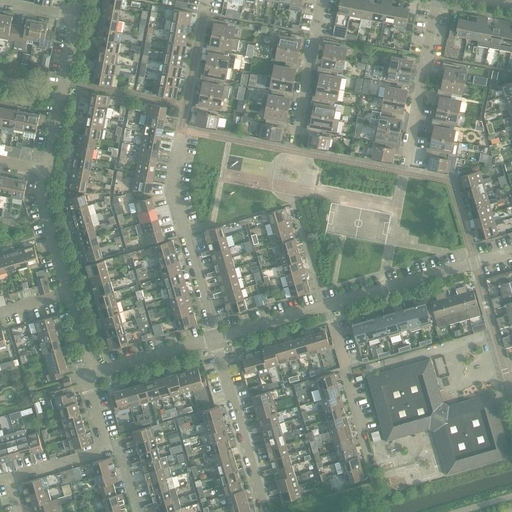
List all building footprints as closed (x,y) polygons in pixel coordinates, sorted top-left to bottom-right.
[(103,0),(102,7),(121,11),(122,0),(103,0)] [(340,0),(338,13),(350,16),(352,0),(340,0)] [(357,0),(352,0),(350,16),(361,18),(364,1),(357,0)] [(364,1),(361,18),(372,20),(375,3),(364,1)] [(375,3),(372,20),(384,22),(387,6),(375,3)] [(384,22),(395,24),(398,8),(387,6),(384,22)] [(102,7),(100,18),(119,21),(121,11),(102,7)] [(410,10),(398,8),(395,24),(394,27),(405,33),(406,31),(412,32),(415,16),(409,14),(410,10)] [(174,10),(172,21),(190,24),(192,13),(174,10)] [(2,15),(0,25),(0,38),(4,39),(15,41),(18,26),(11,24),(13,17),(2,15)] [(100,18),(98,28),(117,32),(119,21),(100,18)] [(216,26),(214,35),(233,39),(236,28),(225,26),(226,22),(212,19),(211,25),(216,26)] [(456,36),(467,38),(471,22),(459,19),(458,24),(451,23),(448,39),(455,40),(456,36)] [(15,41),(14,48),(26,50),(27,43),(33,45),(34,40),(37,22),(27,20),(25,27),(18,26),(15,41)] [(172,21),(170,31),(188,35),(190,24),(172,21)] [(37,22),(34,40),(40,41),(39,46),(51,48),(54,33),(46,31),(48,24),(37,22)] [(471,22),(467,38),(479,40),(482,24),(471,22)] [(482,24),(479,40),(477,46),(489,48),(490,42),(493,26),(482,24)] [(493,26),(490,42),(489,48),(500,50),(504,28),(493,26)] [(117,32),(98,28),(96,40),(102,41),(102,40),(115,43),(115,42),(117,32)] [(511,29),(504,28),(500,50),(511,52),(511,47),(511,29)] [(170,31),(168,42),(186,45),(188,35),(170,31)] [(275,35),(273,46),(278,47),(297,51),(299,42),(304,43),(305,37),(291,34),(291,38),(280,36),(275,35)] [(212,44),(208,43),(207,49),(229,53),(229,49),(231,50),(233,39),(214,35),(212,44)] [(102,40),(102,41),(100,51),(118,54),(120,43),(115,42),(115,43),(102,40)] [(327,47),(326,56),(345,60),(347,49),(337,47),(337,43),(324,40),(322,46),(327,47)] [(168,42),(166,52),(184,56),(186,45),(168,42)] [(248,44),(246,56),(252,57),(255,46),(248,44)] [(273,46),(271,57),(286,60),(286,64),(299,67),(301,61),(296,60),(297,51),(278,47),(273,46)] [(229,53),(207,49),(205,55),(210,56),(208,65),(228,68),(234,69),(236,57),(231,55),(230,57),(228,57),(229,53)] [(100,51),(98,61),(116,65),(118,54),(100,51)] [(166,52),(164,63),(182,67),(184,56),(166,52)] [(44,54),(41,68),(48,69),(51,56),(44,54)] [(324,65),(319,64),(318,70),(337,74),(338,70),(343,71),(343,69),(346,69),(348,62),(345,61),(345,60),(326,56),(324,65)] [(392,57),(390,69),(409,72),(411,63),(415,64),(417,58),(403,56),(402,59),(392,57)] [(98,61),(96,72),(114,75),(116,65),(98,61)] [(164,64),(160,65),(159,70),(162,72),(162,74),(180,77),(182,67),(164,63),(164,64)] [(447,70),(445,79),(465,83),(467,72),(456,70),(457,66),(443,63),(442,70),(447,70)] [(275,66),(272,77),(292,80),(293,72),(298,72),(299,67),(286,64),(285,68),(275,66)] [(207,73),(202,72),(201,78),(224,83),(225,79),(226,79),(228,68),(208,65),(207,73)] [(409,72),(390,69),(387,80),(398,82),(397,85),(411,88),(412,82),(407,81),(409,72)] [(337,74),(318,70),(317,76),(322,77),(320,86),(344,90),(346,79),(336,77),(337,74)] [(114,75),(96,72),(93,83),(112,87),(114,75)] [(160,75),(158,76),(157,80),(159,83),(160,83),(160,84),(178,88),(180,77),(162,74),(162,75),(160,75)] [(268,76),(265,87),(270,88),(272,88),(271,92),(280,93),(294,96),(295,90),(290,89),(292,80),(272,77),(268,76)] [(224,83),(201,78),(200,84),(205,85),(203,94),(222,98),(224,87),(223,86),(224,83)] [(439,87),(438,93),(451,96),(452,92),(462,94),(465,83),(445,79),(444,88),(439,87)] [(503,90),(505,97),(511,94),(511,82),(501,86),(497,87),(499,91),(503,90)] [(178,88),(160,84),(158,95),(176,99),(178,88)] [(386,87),(384,98),(403,102),(405,93),(410,94),(411,88),(397,85),(396,89),(386,87)] [(318,95),(313,94),(312,100),(335,104),(335,100),(342,101),(344,90),(320,86),(318,95)] [(264,94),(262,105),(267,106),(286,110),(288,101),(293,102),(294,96),(280,93),(271,92),(271,96),(269,95),(264,94)] [(92,93),(89,104),(108,107),(110,96),(92,93)] [(451,96),(438,93),(437,99),(441,100),(440,109),(459,112),(461,101),(451,99),(451,96)] [(196,102),(195,108),(209,110),(210,107),(220,109),(222,98),(203,94),(201,103),(196,102)] [(384,98),(381,113),(405,117),(406,111),(402,110),(403,102),(384,98)] [(335,104),(312,100),(311,105),(316,106),(314,115),(334,119),(336,108),(334,107),(335,104)] [(89,104),(87,115),(106,118),(108,107),(89,104)] [(149,104),(147,115),(165,118),(167,107),(149,104)] [(503,106),(504,110),(508,109),(511,117),(511,116),(511,105),(507,107),(507,105),(503,106)] [(267,106),(265,117),(266,118),(266,121),(274,123),(288,125),(289,120),(284,119),(286,110),(267,106)] [(209,110),(195,108),(194,114),(199,115),(197,124),(216,128),(219,116),(208,114),(209,110)] [(5,109),(2,127),(13,129),(17,111),(5,109)] [(438,118),(433,117),(432,123),(454,127),(455,123),(457,123),(459,112),(440,109),(438,118)] [(17,111),(13,129),(24,131),(28,113),(17,111)] [(28,113),(24,131),(23,137),(35,139),(40,115),(28,113)] [(381,113),(378,127),(398,131),(399,122),(404,123),(405,117),(381,113)] [(87,115),(85,125),(104,129),(106,118),(87,115)] [(147,115),(145,126),(163,129),(165,118),(147,115)] [(308,123),(307,129),(320,132),(321,128),(329,130),(329,132),(337,133),(339,120),(334,119),(314,115),(313,124),(308,123)] [(258,124),(256,135),(280,140),(282,130),(287,131),(288,125),(274,123),(266,121),(265,125),(258,124)] [(454,127),(432,123),(431,128),(436,129),(434,138),(453,142),(455,131),(454,130),(454,127)] [(85,125),(83,135),(83,136),(96,138),(96,139),(101,140),(104,129),(85,125)] [(145,126),(143,136),(161,140),(163,129),(145,126)] [(378,127),(376,138),(378,139),(377,143),(400,147),(401,141),(396,140),(398,131),(378,127)] [(320,132),(307,129),(306,135),(310,136),(309,145),(328,149),(330,137),(320,135),(320,132)] [(78,134),(76,145),(94,149),(96,139),(96,138),(83,136),(83,135),(78,134)] [(143,136),(141,147),(159,150),(161,140),(143,136)] [(428,146),(426,152),(449,156),(449,153),(455,154),(458,152),(459,143),(453,142),(434,138),(432,147),(428,146)] [(377,146),(375,146),(373,157),(392,161),(394,152),(399,153),(400,147),(377,143),(377,146)] [(76,145),(74,156),(92,160),(94,149),(76,145)] [(141,147),(139,157),(157,161),(159,150),(141,147)] [(449,156),(426,152),(425,158),(430,159),(428,168),(454,173),(456,158),(449,156)] [(74,156),(72,167),(90,170),(92,160),(74,156)] [(139,157),(137,168),(155,171),(157,161),(139,157)] [(72,167),(70,177),(88,181),(90,170),(72,167)] [(137,168),(135,179),(153,182),(155,171),(137,168)] [(461,176),(465,187),(483,182),(484,184),(488,183),(486,179),(482,180),(480,171),(461,176)] [(103,176),(102,183),(112,185),(114,175),(108,174),(107,177),(103,176)] [(4,177),(1,195),(12,197),(15,179),(4,177)] [(88,181),(70,177),(68,188),(86,192),(88,181)] [(15,179),(12,197),(23,200),(27,181),(15,179)] [(153,182),(135,179),(133,190),(151,193),(153,182)] [(483,182),(465,187),(468,198),(486,192),(484,184),(483,182)] [(486,192),(468,198),(471,208),(489,203),(490,205),(494,204),(492,199),(488,201),(486,192)] [(67,200),(70,211),(88,206),(84,195),(67,200)] [(134,203),(137,213),(155,208),(152,197),(134,203)] [(489,203),(471,208),(474,218),(492,213),(490,205),(489,203)] [(88,206),(70,211),(73,221),(91,216),(88,206)] [(155,208),(137,213),(140,224),(158,219),(155,208)] [(268,213),(271,224),(289,218),(286,208),(268,213)] [(492,213),(474,218),(477,229),(495,223),(496,225),(500,224),(498,220),(494,221),(492,213)] [(91,216),(73,221),(76,231),(94,226),(91,216)] [(289,218),(271,224),(274,234),(292,229),(289,218)] [(140,224),(136,225),(139,236),(144,234),(161,229),(158,219),(140,224)] [(495,223),(477,229),(480,239),(498,234),(496,225),(495,223)] [(94,226),(76,231),(79,242),(97,237),(94,226)] [(204,231),(208,242),(226,237),(223,226),(204,231)] [(161,229),(144,234),(147,245),(164,240),(161,229)] [(292,229),(274,234),(277,245),(295,239),(292,229)] [(97,237),(79,242),(82,252),(100,247),(97,237)] [(226,237),(208,242),(210,251),(212,250),(212,252),(229,247),(226,237)] [(295,239),(277,245),(280,255),(298,250),(295,239)] [(155,246),(158,257),(176,251),(173,241),(155,246)] [(34,245),(23,248),(28,266),(39,263),(34,245)] [(100,247),(82,252),(85,263),(103,258),(100,247)] [(208,256),(211,255),(214,263),(232,258),(229,247),(212,252),(212,250),(210,251),(207,252),(208,256)] [(23,248),(13,251),(18,269),(28,266),(23,248)] [(298,250),(280,255),(283,265),(301,260),(298,250)] [(13,251),(2,254),(7,272),(18,269),(13,251)] [(176,251),(158,257),(161,267),(179,262),(176,251)] [(232,258),(214,263),(216,271),(218,271),(218,273),(235,268),(232,258)] [(86,266),(89,277),(108,271),(104,260),(86,266)] [(301,260),(283,265),(286,276),(304,270),(301,260)] [(179,262),(161,267),(164,278),(182,272),(179,262)] [(214,276),(217,275),(220,284),(238,278),(235,268),(218,273),(218,271),(216,271),(213,272),(214,276)] [(304,270),(286,276),(289,286),(307,281),(304,270)] [(108,271),(89,277),(92,287),(111,282),(108,271)] [(182,272),(164,278),(167,288),(185,283),(182,272)] [(500,286),(502,296),(511,293),(511,291),(507,273),(485,279),(488,290),(500,286)] [(38,286),(34,287),(36,293),(40,292),(41,295),(50,292),(45,277),(37,280),(38,286)] [(238,278),(220,284),(222,292),(224,292),(224,294),(241,289),(238,278)] [(307,281),(289,286),(292,297),(311,292),(307,281)] [(111,282),(92,287),(95,298),(114,292),(111,282)] [(185,283),(167,288),(170,298),(188,293),(185,283)] [(465,286),(461,287),(470,319),(481,315),(473,291),(467,293),(465,286)] [(458,295),(452,297),(459,322),(470,319),(461,287),(456,289),(458,295)] [(220,297),(223,296),(226,304),(244,299),(241,289),(224,294),(224,292),(222,292),(219,293),(220,297)] [(114,292),(95,298),(98,308),(117,302),(114,292)] [(445,292),(440,293),(449,325),(459,322),(452,297),(446,299),(445,292)] [(188,293),(170,298),(173,309),(191,303),(188,293)] [(449,325),(440,293),(435,295),(437,301),(431,303),(438,328),(449,325)] [(511,293),(502,296),(491,299),(494,309),(505,306),(508,315),(508,316),(511,314),(511,293)] [(244,299),(226,304),(229,315),(247,310),(244,299)] [(117,302),(98,308),(101,318),(120,313),(117,302)] [(191,303),(173,309),(176,319),(194,314),(191,303)] [(426,304),(415,307),(421,329),(432,325),(426,304)] [(415,307),(405,310),(411,332),(421,329),(415,307)] [(405,310),(394,313),(400,335),(401,334),(400,331),(409,328),(410,332),(411,332),(405,310)] [(120,313),(101,318),(104,329),(123,323),(120,313)] [(394,313),(384,316),(390,338),(400,335),(394,313)] [(194,314),(176,319),(179,330),(197,324),(194,314)] [(511,314),(508,316),(508,315),(496,318),(499,329),(511,326),(511,328),(511,314)] [(384,316),(373,319),(379,337),(388,334),(389,338),(390,338),(384,316)] [(34,322),(37,333),(55,328),(52,317),(34,322)] [(373,319),(363,322),(368,340),(379,337),(373,319)] [(363,322),(352,325),(357,343),(368,340),(363,322)] [(123,323),(104,329),(107,339),(126,334),(123,323)] [(161,324),(152,326),(155,337),(164,334),(161,324)] [(32,335),(35,345),(58,338),(55,328),(37,333),(32,335)] [(325,331),(315,334),(320,352),(334,348),(332,340),(328,341),(325,331)] [(107,339),(110,350),(129,344),(126,334),(107,339)] [(315,334),(304,337),(310,355),(320,352),(315,334)] [(511,335),(502,338),(505,349),(511,346),(511,335)] [(304,337),(294,340),(299,358),(310,355),(304,337)] [(58,338),(35,345),(38,355),(44,354),(61,349),(58,338)] [(294,340),(283,343),(289,361),(299,358),(294,340)] [(283,343),(273,346),(278,364),(289,361),(283,343)] [(273,346),(263,349),(268,367),(278,364),(273,346)] [(61,349),(44,354),(47,364),(64,359),(61,349)] [(252,352),(258,371),(259,376),(270,373),(268,367),(263,349),(252,352)] [(258,371),(252,352),(241,355),(244,365),(241,366),(243,375),(258,371)] [(64,359),(47,364),(50,375),(47,376),(48,382),(63,377),(62,372),(67,370),(64,359)] [(386,442),(416,433),(414,428),(418,427),(419,431),(434,427),(434,426),(433,421),(443,418),(441,413),(446,404),(444,403),(440,405),(437,394),(440,393),(431,359),(367,377),(386,442)] [(198,368),(187,371),(193,390),(207,385),(205,377),(201,378),(198,368)] [(187,371),(177,374),(182,393),(193,390),(187,371)] [(316,378),(319,389),(337,384),(334,373),(316,378)] [(177,374),(166,377),(172,396),(182,393),(177,374)] [(166,377),(156,380),(161,399),(172,396),(166,377)] [(70,378),(63,380),(65,386),(72,384),(70,378)] [(156,380),(146,383),(151,402),(161,399),(156,380)] [(146,383),(135,386),(141,405),(151,402),(146,383)] [(337,384),(319,389),(322,400),(340,394),(337,384)] [(261,385),(249,388),(250,394),(262,391),(261,385)] [(135,386),(125,389),(130,408),(141,405),(135,386)] [(130,408),(125,389),(114,392),(117,403),(114,404),(116,412),(130,408)] [(54,410),(59,408),(77,403),(74,392),(63,395),(61,390),(49,393),(54,410)] [(252,397),(255,406),(256,405),(257,407),(274,403),(271,392),(252,397)] [(434,426),(434,427),(438,441),(442,440),(443,444),(438,445),(446,475),(511,456),(493,393),(459,403),(460,407),(449,410),(448,405),(446,404),(441,413),(443,418),(433,421),(434,426)] [(340,394),(322,400),(325,410),(343,405),(340,394)] [(77,403),(59,408),(62,419),(80,413),(77,403)] [(252,411),(256,410),(258,418),(277,413),(274,403),(257,407),(256,405),(255,406),(251,407),(252,411)] [(343,405),(325,410),(328,421),(346,415),(343,405)] [(201,412),(204,423),(223,417),(220,406),(201,412)] [(80,413),(62,419),(65,429),(83,424),(80,413)] [(277,413),(258,418),(261,427),(262,426),(263,428),(280,423),(277,413)] [(346,415),(328,421),(331,431),(350,426),(346,415)] [(223,417),(204,423),(208,433),(226,428),(223,417)] [(134,422),(126,424),(128,430),(135,428),(134,422)] [(258,432),(262,431),(264,439),(283,434),(280,423),(263,428),(262,426),(261,427),(257,428),(258,432)] [(83,424),(65,429),(68,439),(86,434),(83,424)] [(133,432),(135,441),(137,440),(138,442),(154,437),(151,426),(133,432)] [(350,426),(331,431),(334,441),(353,436),(350,426)] [(226,428),(208,433),(211,443),(229,438),(226,428)] [(25,430),(15,433),(22,457),(30,454),(30,453),(32,452),(27,435),(25,430)] [(378,431),(371,433),(374,443),(381,440),(378,431)] [(38,432),(27,435),(32,452),(30,453),(30,454),(31,458),(35,457),(34,453),(43,451),(38,432)] [(178,432),(170,435),(172,443),(180,441),(178,432)] [(15,433),(4,436),(11,458),(9,459),(9,461),(10,464),(14,463),(13,459),(22,457),(15,433)] [(86,434),(68,439),(63,441),(66,451),(71,450),(72,454),(80,451),(79,448),(89,445),(86,434)] [(283,434),(264,439),(267,447),(269,447),(269,449),(286,444),(283,434)] [(0,436),(0,459),(1,463),(9,461),(9,459),(11,458),(4,436),(0,436)] [(353,436),(334,441),(337,452),(356,447),(353,436)] [(133,446),(136,445),(139,453),(157,448),(154,437),(138,442),(137,440),(135,441),(132,442),(133,446)] [(229,438),(211,443),(214,454),(232,449),(229,438)] [(265,452),(268,451),(270,460),(289,455),(286,444),(269,449),(269,447),(267,447),(263,448),(265,452)] [(356,447),(337,452),(340,462),(359,457),(356,447)] [(157,448),(139,453),(141,461),(143,461),(144,463),(160,458),(157,448)] [(232,449),(214,454),(217,465),(235,459),(232,449)] [(289,455),(270,460),(273,468),(275,468),(275,470),(292,465),(289,455)] [(139,466),(143,465),(145,474),(169,467),(166,456),(160,458),(144,463),(143,461),(141,461),(138,462),(139,466)] [(340,462),(335,464),(338,474),(343,473),(362,467),(359,457),(340,462)] [(93,463),(96,475),(115,470),(111,458),(93,463)] [(235,459),(217,465),(220,475),(238,470),(235,459)] [(271,473),(274,472),(277,481),(295,475),(292,465),(275,470),(275,468),(273,468),(269,469),(271,473)] [(169,467),(145,474),(147,482),(149,482),(150,484),(172,477),(169,467)] [(362,467),(343,473),(346,484),(352,482),(354,483),(357,482),(357,480),(365,478),(362,467)] [(73,469),(67,471),(70,483),(76,481),(73,469)] [(115,470),(96,475),(100,487),(97,487),(99,494),(113,490),(111,484),(118,482),(115,470)] [(238,470),(220,475),(223,485),(241,480),(238,470)] [(70,483),(67,471),(61,472),(64,484),(70,483)] [(295,475),(277,481),(279,489),(281,489),(281,491),(298,486),(295,475)] [(145,487),(149,486),(151,495),(175,488),(172,477),(150,484),(149,482),(147,482),(144,483),(145,487)] [(22,484),(25,496),(44,490),(40,478),(22,484)] [(241,480),(223,485),(226,496),(244,490),(241,480)] [(277,494),(280,493),(283,502),(290,500),(291,501),(295,500),(295,498),(301,497),(298,486),(281,491),(281,489),(279,489),(275,490),(277,494)] [(175,488),(151,495),(154,503),(155,503),(156,505),(178,498),(175,488)] [(44,490),(25,496),(29,508),(36,506),(38,511),(58,506),(56,499),(51,501),(48,489),(44,491),(44,490)] [(113,490),(99,494),(100,500),(103,499),(107,511),(125,505),(122,493),(114,495),(113,490)] [(244,490),(226,496),(229,506),(247,501),(244,490)] [(151,508),(155,507),(156,511),(169,511),(176,510),(181,509),(178,498),(156,505),(155,503),(154,503),(150,504),(151,508)] [(247,501),(229,506),(230,511),(248,511),(250,511),(247,501)]
